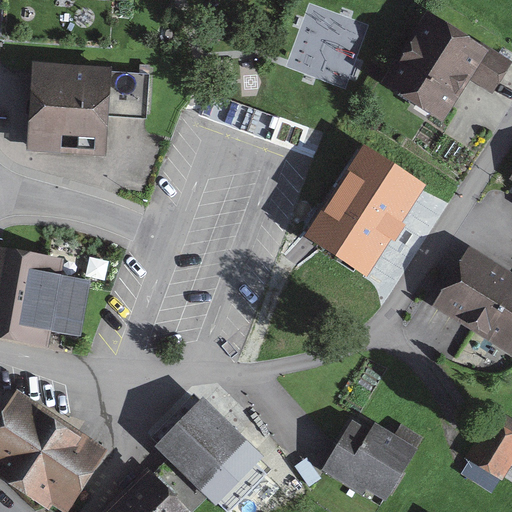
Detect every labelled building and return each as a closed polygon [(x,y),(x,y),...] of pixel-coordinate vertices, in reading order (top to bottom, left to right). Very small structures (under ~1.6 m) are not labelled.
[(493,96),(510,66),(431,23),(389,98),(447,130),(472,85),(493,96)] [(148,78),(37,70),(32,148),(100,153),(103,113),(145,116),(148,78)] [(372,275),(431,174),(358,132),(300,234),(372,275)] [(58,264),(0,255),(0,335),(43,342),(45,327),(72,331),(79,286),(55,282),(58,264)] [(511,281),(471,257),(440,307),(511,350),(511,281)] [(100,455),(18,401),(0,428),(0,473),(50,506),(52,503),(64,510),(100,455)] [(202,402),(153,450),(204,501),(253,452),(202,402)] [(501,486),(511,467),(511,426),(499,420),(471,468),(501,486)] [(354,426),(323,476),(363,501),(368,493),(388,505),(424,445),(401,431),(397,438),(375,425),(369,435),(354,426)] [(219,511),(266,511),(273,506),(246,475),(213,504),(219,511)] [(113,511),(180,511),(147,479),(113,511)]
